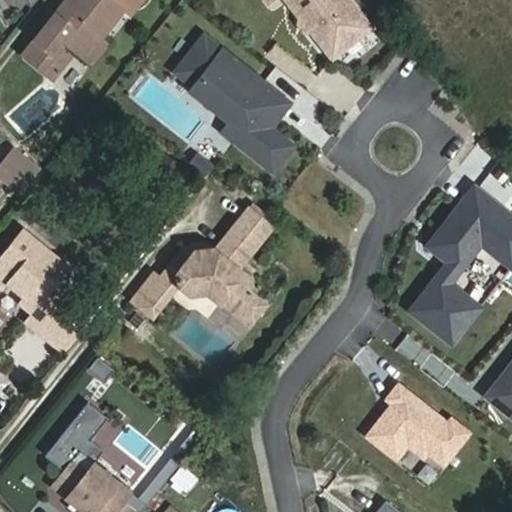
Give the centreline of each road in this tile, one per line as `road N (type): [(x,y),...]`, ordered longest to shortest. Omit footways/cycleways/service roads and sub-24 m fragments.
road 1 (residential): [(289,511),(275,411),(361,296),(371,247),(397,199)]
road 2 (residential): [(397,199),(434,150),(434,131),(388,98),(375,102),(343,146),(345,156)]
